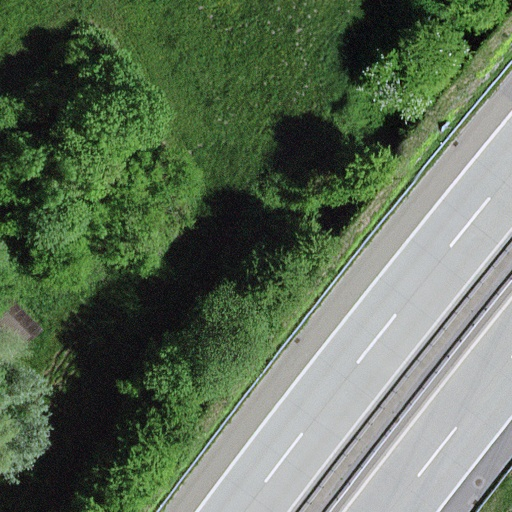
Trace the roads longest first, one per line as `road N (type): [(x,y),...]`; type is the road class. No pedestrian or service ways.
road 1 (motorway): [(511,177),(245,511)]
road 2 (motorway): [(394,511),(511,364)]
